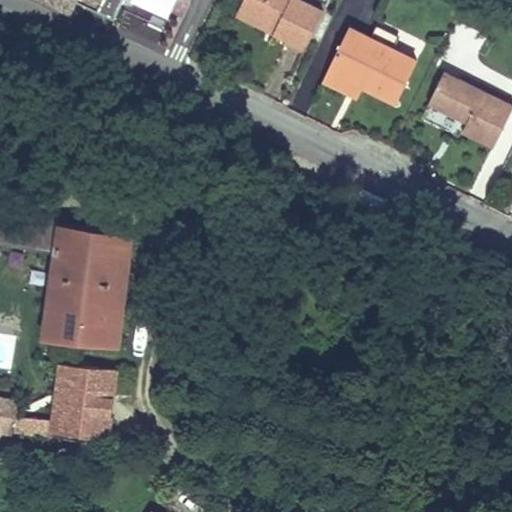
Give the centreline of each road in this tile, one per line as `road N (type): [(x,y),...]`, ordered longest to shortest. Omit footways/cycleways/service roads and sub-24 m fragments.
road 1 (residential): [(511,242),(2,0)]
road 2 (unknown): [(322,511),(238,484),(204,449),(151,299)]
